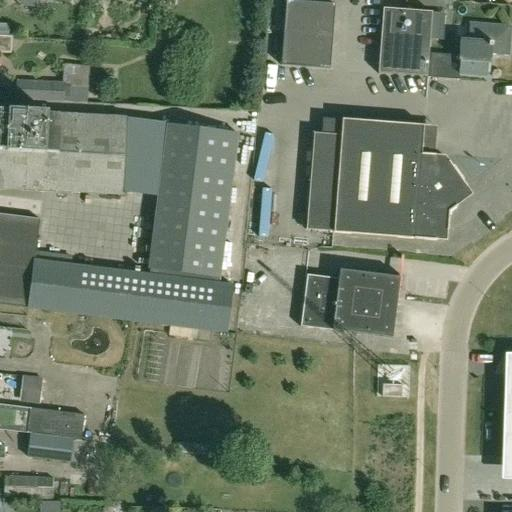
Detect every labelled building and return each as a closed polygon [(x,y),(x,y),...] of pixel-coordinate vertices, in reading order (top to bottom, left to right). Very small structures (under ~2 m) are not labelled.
[(330,70),(335,4),(286,1),(281,66),(330,70)] [(450,34),(448,8),(432,10),(435,35),(450,34)] [(426,77),(431,12),(383,9),(378,73),(426,77)] [(14,23),(0,21),(0,35),(13,37),(14,23)] [(508,56),(510,27),(469,24),(468,41),(460,40),(458,56),(460,56),(458,74),(486,77),(487,63),(490,64),(491,55),(508,56)] [(0,58),(0,55),(11,55),(12,38),(0,37),(0,58)] [(440,79),(442,55),(430,54),(428,78),(440,79)] [(63,66),(62,85),(16,83),(15,102),(62,104),(64,89),(87,90),(107,92),(107,96),(111,97),(113,82),(88,80),(88,68),(63,66)] [(0,189),(122,198),(126,118),(0,110),(0,189)] [(322,119),(321,135),(340,136),(332,233),(446,242),(448,212),(472,195),(444,156),(435,155),(437,128),(423,127),(423,126),(341,119),(341,120),(322,119)] [(458,138),(511,134),(510,121),(458,125),(458,138)] [(0,305),(29,308),(171,326),(210,331),(211,331),(226,333),(232,285),(219,284),(238,134),(167,125),(149,268),(151,268),(150,275),(34,261),(39,220),(0,215),(0,305)] [(332,331),(392,338),(397,298),(398,298),(400,276),(399,275),(397,278),(339,271),(338,279),(307,275),(300,327),(332,331)] [(40,402),(43,380),(27,378),(24,400),(40,402)] [(0,405),(0,429),(82,440),(85,417),(0,405)] [(70,464),(71,452),(73,440),(30,435),(28,459),(70,464)] [(76,480),(5,476),(4,498),(74,502),(76,480)]
